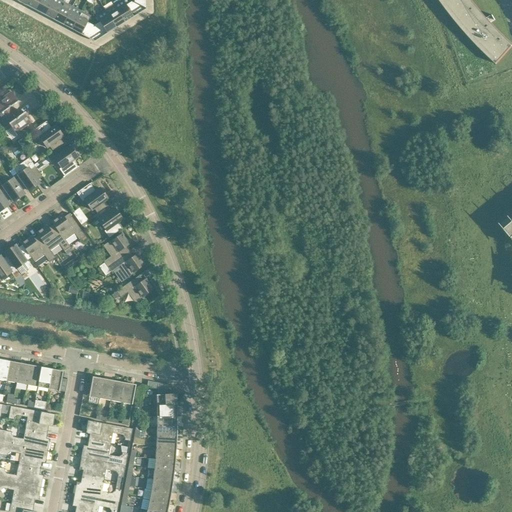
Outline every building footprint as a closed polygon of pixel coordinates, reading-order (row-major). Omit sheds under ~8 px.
[(41,0),(29,0),(27,6),(36,11),(41,0)] [(45,16),(48,10),(52,0),(41,0),(36,11),(45,16)] [(59,0),(52,0),(48,10),(45,16),(54,20),(63,2),(59,0)] [(122,0),(114,5),(124,22),(125,23),(146,9),(143,7),(132,2),(126,5),(122,0)] [(146,0),(132,0),(132,2),(143,7),(146,9),(146,0)] [(439,0),(441,3),(442,3),(447,10),(452,17),(458,25),(464,32),(467,35),(473,41),(474,42),(480,48),(486,55),(493,61),(496,64),(511,46),(511,43),(507,39),(502,34),(501,33),(495,27),(489,21),(483,14),(478,7),(477,6),(472,1),(471,0),(439,0)] [(72,7),(63,2),(54,20),(63,25),(72,7)] [(125,23),(124,22),(114,5),(105,11),(116,28),(125,23)] [(72,30),(72,29),(81,12),(72,7),(63,25),(72,30)] [(94,42),(116,28),(105,11),(96,16),(100,22),(94,26),(94,42)] [(72,30),(94,42),(94,26),(88,23),(91,17),(81,12),(72,29),(72,30)] [(18,102),(16,99),(11,92),(6,95),(0,94),(0,95),(0,119),(1,121),(14,113),(10,107),(17,103),(18,102)] [(17,118),(14,113),(1,121),(7,130),(11,127),(16,134),(20,130),(26,131),(27,125),(32,122),(27,115),(25,112),(24,113),(17,118)] [(49,146),(53,151),(63,144),(60,139),(63,136),(56,126),(52,129),(47,122),(47,121),(32,132),(33,132),(38,139),(40,138),(47,148),(48,147),(49,146)] [(63,144),(53,151),(51,153),(55,158),(54,158),(61,168),(59,169),(64,176),(63,177),(63,178),(79,167),(78,166),(78,167),(73,160),(78,157),(72,149),(70,147),(67,149),(63,144)] [(14,169),(18,175),(27,188),(29,191),(37,186),(39,184),(40,184),(39,183),(37,181),(43,177),(29,158),(14,169)] [(22,191),(27,188),(18,175),(20,177),(15,181),(13,178),(3,185),(12,199),(14,202),(24,195),(22,191)] [(92,183),(91,182),(77,193),(77,194),(83,201),(84,200),(91,210),(94,208),(97,214),(108,206),(104,201),(108,199),(106,196),(100,188),(95,192),(90,184),(92,183)] [(0,212),(7,207),(8,206),(9,205),(7,202),(12,199),(5,188),(4,188),(0,191),(0,212)] [(115,209),(112,211),(108,206),(97,214),(96,215),(99,220),(106,230),(104,231),(109,238),(123,228),(118,222),(122,219),(117,211),(115,209)] [(74,212),(81,225),(89,220),(81,208),(74,212)] [(52,223),(54,225),(70,247),(65,240),(75,234),(80,241),(86,236),(69,214),(64,218),(60,217),(52,223)] [(49,228),(48,227),(47,226),(37,233),(38,236),(39,235),(50,251),(59,244),(64,251),(70,247),(54,225),(49,228)] [(131,251),(127,246),(129,244),(127,242),(122,234),(117,238),(116,237),(102,247),(103,247),(104,246),(111,257),(104,262),(105,263),(99,267),(102,271),(131,251)] [(30,239),(22,244),(22,245),(23,245),(32,257),(31,258),(35,262),(44,255),(49,262),(55,258),(50,251),(39,235),(38,236),(34,239),(33,238),(32,237),(31,238),(30,239)] [(5,253),(7,256),(21,275),(21,274),(31,267),(26,262),(27,262),(26,261),(31,258),(32,257),(23,245),(22,245),(17,249),(15,245),(5,253)] [(134,256),(131,251),(102,271),(106,276),(111,272),(112,273),(119,268),(126,279),(139,270),(139,269),(144,265),(138,257),(136,255),(134,256)] [(7,256),(2,259),(0,256),(0,277),(1,280),(11,273),(15,279),(21,275),(7,256)] [(119,296),(121,298),(128,293),(135,303),(148,294),(148,293),(153,290),(145,279),(143,281),(139,275),(111,296),(114,300),(119,296)] [(10,361),(0,359),(0,379),(6,381),(10,361)] [(17,383),(20,363),(10,361),(6,381),(17,383)] [(31,365),(20,363),(17,383),(27,385),(31,365)] [(38,387),(41,367),(31,365),(27,385),(38,387)] [(48,368),(41,367),(38,387),(48,389),(52,369),(48,368)] [(63,371),(52,369),(48,389),(65,392),(68,380),(67,379),(62,379),(63,371)] [(85,383),(83,395),(90,397),(88,403),(99,405),(100,399),(104,379),(93,377),(91,384),(86,383),(85,383)] [(114,381),(104,379),(100,399),(111,401),(114,381)] [(114,381),(111,401),(121,403),(125,383),(114,381)] [(136,385),(125,383),(121,403),(132,405),(136,385)] [(158,395),(152,395),(153,406),(177,405),(176,394),(171,394),(170,386),(172,386),(172,385),(158,383),(158,388),(158,395)] [(7,405),(5,415),(9,415),(8,419),(16,420),(16,418),(20,416),(27,417),(30,421),(26,424),(25,428),(48,432),(49,426),(53,427),(55,414),(11,406),(7,405)] [(177,416),(177,405),(157,406),(157,416),(177,416)] [(177,427),(177,416),(157,416),(157,427),(177,427)] [(86,432),(86,433),(88,433),(90,434),(89,440),(111,444),(111,440),(109,435),(113,433),(122,435),(125,438),(124,440),(130,441),(132,429),(88,421),(87,430),(86,432)] [(157,427),(157,438),(177,438),(177,427),(157,427)] [(6,431),(4,443),(48,451),(50,439),(46,439),(48,432),(25,428),(24,432),(27,437),(23,439),(16,438),(13,434),(13,432),(6,431)] [(134,437),(133,443),(137,444),(143,445),(144,445),(145,439),(144,439),(139,438),(134,437)] [(176,449),(177,438),(157,438),(156,448),(176,449)] [(83,449),(81,458),(126,466),(128,454),(122,453),(121,455),(118,457),(109,455),(106,451),(110,448),(111,444),(89,440),(88,446),(85,446),(84,445),(84,446),(83,449)] [(0,442),(0,454),(9,456),(9,455),(13,452),(21,454),(24,457),(19,461),(19,465),(41,469),(42,462),(46,463),(48,451),(4,443),(0,442)] [(156,448),(156,459),(175,460),(176,449),(156,448)] [(79,469),(79,470),(81,470),(83,470),(82,476),(104,481),(105,476),(102,472),(106,470),(116,472),(118,475),(116,483),(122,484),(126,466),(81,458),(80,466),(79,469)] [(174,471),(175,460),(156,459),(154,469),(174,471)] [(0,467),(0,480),(41,488),(43,476),(39,475),(41,469),(19,465),(18,469),(21,473),(17,476),(9,474),(6,471),(7,469),(0,467)] [(154,469),(153,480),(173,482),(174,471),(154,469)] [(76,485),(75,494),(119,502),(122,484),(116,483),(115,491),(112,493),(102,491),(99,488),(103,485),(104,481),(82,476),(81,483),(79,482),(77,482),(77,483),(76,485)] [(0,492),(2,493),(2,491),(6,489),(14,490),(17,494),(13,497),(12,501),(34,505),(35,499),(37,499),(39,500),(39,499),(40,496),(41,488),(0,480),(0,492)] [(171,493),(173,482),(153,480),(152,490),(171,493)] [(151,495),(150,500),(169,504),(171,493),(152,490),(151,495)] [(72,505),(72,506),(74,506),(76,507),(75,511),(97,511),(95,508),(99,506),(108,508),(111,511),(110,511),(116,511),(119,502),(75,494),(73,503),(72,505)] [(153,511),(167,511),(169,504),(150,500),(149,506),(147,511),(153,511)] [(0,511),(35,511),(33,511),(34,505),(12,501),(11,505),(14,510),(10,511),(9,511),(2,511),(0,507),(0,511)]
